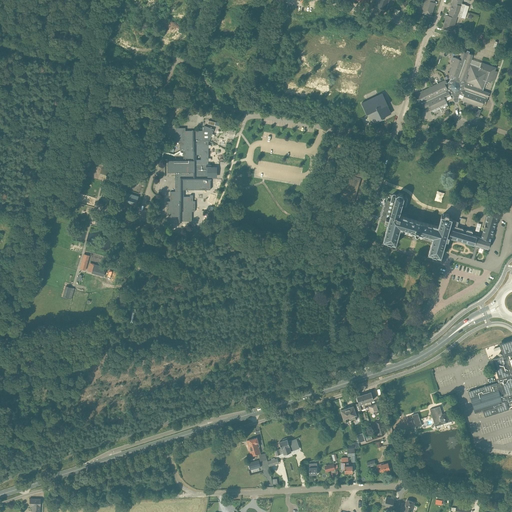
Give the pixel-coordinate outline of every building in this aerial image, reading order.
[(377,0),(375,6),(386,9),(389,0),(377,0)] [(425,0),(421,12),(431,16),(434,7),(435,7),(436,3),(434,3),(434,0),(425,0)] [(462,0),(453,0),(452,6),(450,5),(450,8),(451,8),(449,15),(446,14),(445,18),(446,18),(443,28),(452,31),(457,16),(461,17),(465,4),(461,3),(462,0)] [(415,94),(417,99),(419,98),(424,108),(429,105),(432,110),(447,103),(445,98),(452,95),(454,98),(459,97),(460,94),(463,95),(462,100),(482,107),(484,103),(486,103),(489,93),(483,90),(486,81),(491,82),(492,80),(495,81),(498,72),(495,71),(496,68),(481,62),(480,67),(470,63),(472,59),(473,55),(469,53),(470,51),(467,50),(466,52),(462,51),(461,55),(460,59),(455,57),(449,73),(454,75),(453,75),(453,77),(452,79),(451,78),(447,83),(446,80),(415,94)] [(383,93),(362,103),(367,115),(370,114),(374,123),(381,120),(382,121),(384,119),(385,118),(384,117),(390,114),(389,111),(390,110),(389,108),(387,108),(387,106),(389,105),(383,93)] [(192,211),(195,211),(195,209),(196,209),(196,208),(195,208),(195,201),(193,201),(193,195),(190,195),(190,196),(183,196),(183,189),(211,189),(211,176),(207,176),(207,166),(208,166),(208,141),(210,141),(214,129),(205,125),(203,130),(185,130),(185,128),(176,127),(176,138),(180,138),(180,150),(183,150),(183,160),(168,160),(168,171),(175,171),(175,191),(170,191),(170,201),(167,201),(167,212),(169,212),(169,217),(172,217),(172,216),(179,216),(179,221),(192,221),(192,211)] [(351,167),(350,171),(348,170),(340,200),(353,204),(361,178),(358,177),(359,173),(354,171),(355,168),(351,167)] [(139,196),(125,192),(122,200),(136,205),(139,196)] [(493,230),(496,221),(498,216),(488,213),(481,237),(472,234),(472,232),(472,231),(468,230),(467,230),(463,229),(463,228),(457,226),(458,222),(452,220),(452,218),(449,217),(449,216),(448,214),(446,213),(445,214),(444,216),(441,215),(438,226),(404,216),(401,214),(400,215),(399,215),(402,205),(406,206),(408,199),(407,197),(404,197),(403,194),(399,193),(397,196),(396,195),(394,194),(392,195),(390,202),(394,203),(392,210),(389,209),(385,222),(388,223),(383,240),(396,244),(401,228),(402,229),(403,229),(403,228),(431,235),(431,236),(433,237),(428,253),(441,257),(446,239),(450,240),(451,237),(488,248),(493,230)] [(92,223),(100,225),(102,219),(94,216),(92,223)] [(16,220),(1,218),(0,224),(0,226),(14,229),(16,220)] [(85,253),(81,269),(107,276),(109,267),(89,262),(91,255),(85,253)] [(67,285),(64,296),(72,298),(75,288),(67,285)] [(496,383),(469,392),(475,413),(483,410),(485,416),(509,409),(507,403),(511,401),(511,339),(504,342),(504,343),(501,344),(501,345),(502,349),(503,351),(504,355),(492,359),(499,379),(501,384),(498,385),(497,382),(496,383)] [(363,399),(365,406),(371,404),(370,401),(374,399),(371,391),(362,395),(363,399)] [(366,408),(365,406),(363,399),(362,395),(357,396),(359,402),(356,404),(358,411),(366,408)] [(378,410),(376,403),(368,406),(371,413),(378,410)] [(350,406),(347,407),(350,416),(354,415),(355,419),(357,419),(353,406),(351,407),(350,406)] [(440,406),(430,409),(435,424),(439,423),(438,422),(441,421),(444,423),(448,422),(450,418),(449,415),(445,413),(442,414),(440,406)] [(346,417),(350,416),(347,407),(344,408),(344,409),(341,410),(345,422),(348,422),(346,417)] [(418,413),(412,415),(416,427),(422,425),(418,413)] [(385,433),(381,420),(376,422),(379,435),(385,433)] [(356,435),(358,441),(358,443),(365,440),(363,433),(356,435)] [(260,453),(258,446),(259,446),(257,437),(247,440),(251,455),(260,453)] [(296,438),(288,441),(287,439),(279,441),(282,448),(279,449),(275,450),(277,455),(291,450),(299,448),(296,438)] [(349,462),(348,462),(348,457),(341,457),(342,462),(341,462),(341,469),(345,469),(345,472),(353,472),(353,465),(349,465),(349,462)] [(279,463),(277,458),(275,459),(274,458),(272,459),(272,460),(267,461),(269,466),(279,463)] [(317,474),(317,463),(309,463),(309,467),(309,474),(313,474),(313,475),(316,475),(316,474),(317,474)] [(389,469),(388,463),(384,464),(384,463),(377,465),(379,472),(389,469)] [(386,497),(385,502),(385,504),(387,505),(387,506),(395,508),(396,502),(394,502),(395,499),(386,497)] [(29,498),(29,503),(29,506),(32,506),(31,511),(39,511),(40,503),(40,498),(29,498)] [(407,499),(402,511),(410,511),(414,502),(407,499)]
